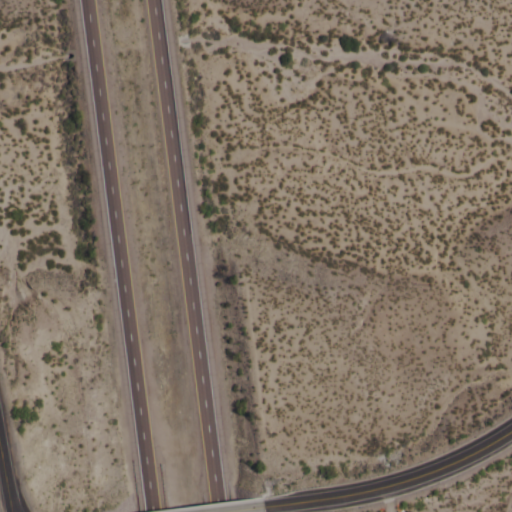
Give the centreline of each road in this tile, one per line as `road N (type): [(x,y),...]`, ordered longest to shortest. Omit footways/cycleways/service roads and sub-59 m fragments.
road 1 (motorway): [(216,511),(149,0)]
road 2 (motorway): [(82,0),(149,511)]
road 3 (secondary): [(511,423),(391,482),(237,510)]
